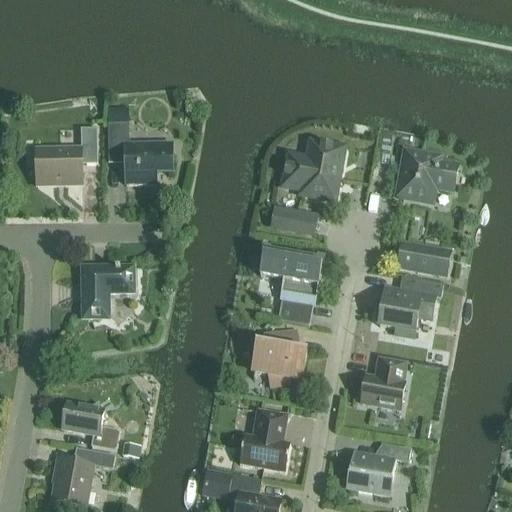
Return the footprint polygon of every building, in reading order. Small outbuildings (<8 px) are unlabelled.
[(126,188),(156,188),(156,172),(173,171),(172,146),(129,147),(129,127),(108,127),(109,160),(126,160),(126,188)] [(37,152),(37,189),(82,188),(82,167),(98,167),(97,131),(81,131),(81,153),(37,154),(37,152)] [(340,150),(314,146),(309,149),(307,162),(292,159),(287,162),(283,185),(286,190),(302,193),(301,197),(330,203),(335,199),(343,155),(340,150)] [(434,190),(454,194),(458,170),(439,166),(440,161),(406,155),(398,199),(432,205),(434,190)] [(313,237),(316,221),(276,214),(273,229),(313,237)] [(446,278),(450,257),(402,248),(398,270),(446,278)] [(323,263),(264,252),(260,279),(285,283),(278,324),(310,330),(317,289),(319,289),(323,263)] [(134,296),(134,271),(83,272),(84,322),(109,322),(108,296),(134,296)] [(378,314),(375,326),(380,327),(379,329),(397,332),(396,338),(414,341),(418,320),(431,323),(435,301),(441,302),(444,286),(418,282),(415,297),(386,292),(382,315),(378,314)] [(296,334),(263,339),(265,350),(257,349),(255,362),(257,362),(253,383),(255,383),(257,376),(270,378),(271,390),(290,388),(289,381),(302,384),(308,352),(306,351),(305,357),(300,356),(296,334)] [(406,367),(379,362),(376,381),(366,380),(361,406),(400,413),(405,387),(402,386),(406,367)] [(116,454),(120,433),(102,430),(103,421),(107,418),(98,405),(90,411),(67,406),(62,432),(93,438),(91,449),(116,454)] [(287,419),(258,414),(253,441),(245,440),(240,468),(286,476),(291,448),(282,447),(287,419)] [(125,447),(122,459),(134,461),(136,449),(125,447)] [(379,461),(353,456),(347,492),(390,499),(396,464),(408,466),(411,452),(382,447),(379,461)] [(113,473),(115,458),(76,451),(74,465),(57,462),(52,485),(56,486),(52,504),(86,510),(93,469),(113,473)] [(215,501),(220,476),(207,474),(203,499),(215,501)] [(279,511),(281,503),(259,499),(262,484),(232,478),(230,494),(239,496),(236,511),(279,511)]
